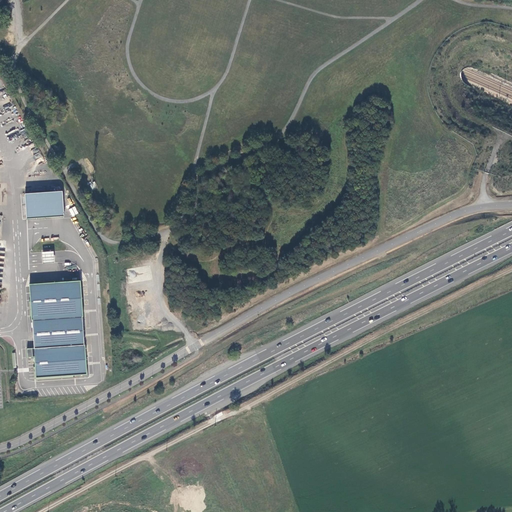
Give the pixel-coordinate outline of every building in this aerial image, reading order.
[(37,147),(32,150),(36,159),(42,156),(37,147)] [(62,192),(25,195),(27,220),(64,217),(62,192)] [(72,216),(78,213),(75,206),(69,209),(72,216)] [(53,252),(42,253),(43,264),(54,263),(53,252)] [(78,282),(28,286),(30,321),(81,317),(78,282)] [(33,350),(83,346),(81,317),(30,321),(33,350)] [(33,350),(35,379),(85,375),(83,346),(33,350)]
